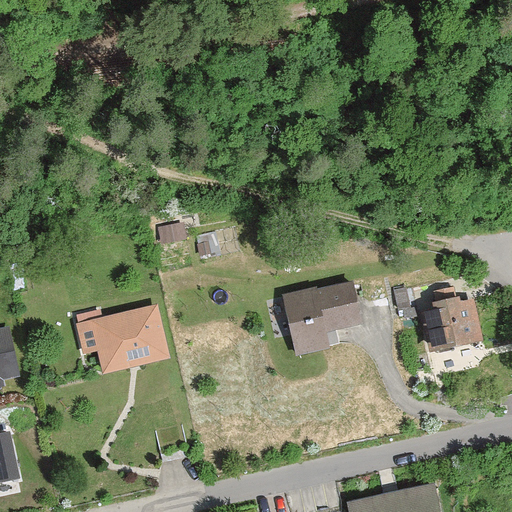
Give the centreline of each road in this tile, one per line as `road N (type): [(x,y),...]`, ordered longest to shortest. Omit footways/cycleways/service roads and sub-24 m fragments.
road 1 (track): [(474,249),(191,187),(0,112)]
road 2 (residential): [(511,428),(153,511)]
road 3 (track): [(350,0),(0,76)]
